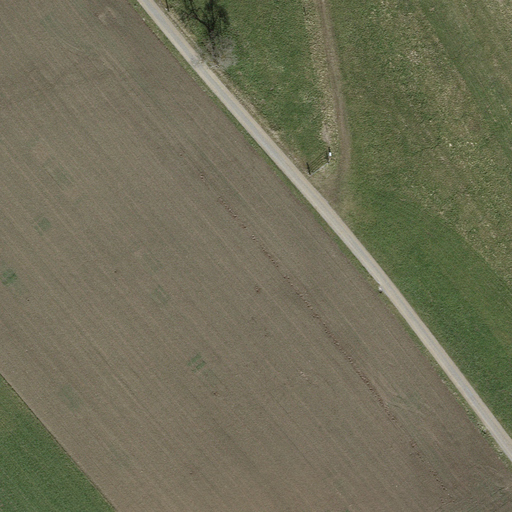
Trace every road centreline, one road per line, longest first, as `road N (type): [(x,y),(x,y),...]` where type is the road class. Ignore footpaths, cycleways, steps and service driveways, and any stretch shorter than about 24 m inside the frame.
road 1 (track): [(511,450),(152,0)]
road 2 (track): [(321,204),(338,179),(342,148),(316,0)]
